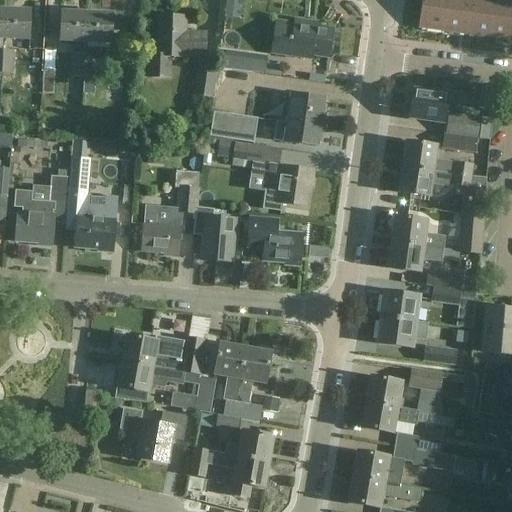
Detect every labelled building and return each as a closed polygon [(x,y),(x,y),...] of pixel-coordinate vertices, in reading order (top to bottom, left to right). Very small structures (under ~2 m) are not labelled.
[(443,32),(447,0),(421,0),(418,29),(443,32)] [(447,0),(443,32),(466,35),(470,0),(447,0)] [(470,0),(466,35),(490,39),(495,0),(470,0)] [(502,0),(495,0),(490,39),(511,41),(511,2),(502,2),(502,0)] [(30,14),(4,13),(3,40),(29,41),(30,14)] [(59,42),(85,43),(87,15),(61,14),(59,42)] [(113,16),(87,15),(85,43),(111,44),(113,16)] [(184,60),(184,57),(204,59),(206,32),(185,31),(186,19),(158,17),(157,55),(149,55),(148,79),(170,80),(171,59),(184,60)] [(293,19),(292,23),(275,21),(270,52),(304,58),(304,54),(329,58),(334,31),(311,27),(312,22),(293,19)] [(2,50),(2,73),(13,73),(13,50),(2,50)] [(245,53),(224,50),(222,68),(243,71),(245,53)] [(73,77),(83,77),(84,54),(73,54),(73,77)] [(94,54),(84,54),(83,77),(94,78),(94,54)] [(197,66),(194,96),(211,98),(215,68),(197,66)] [(94,78),(83,77),(83,93),(94,93),(94,78)] [(442,123),(446,97),(412,92),(408,119),(442,123)] [(287,123),(318,128),(320,118),(324,116),(325,106),(322,103),(322,99),(291,95),(287,123)] [(268,120),(213,112),(210,137),(252,143),(254,132),(266,134),(268,120)] [(444,134),(476,138),(479,118),(447,113),(444,134)] [(300,145),(316,147),(318,128),(287,123),(276,122),(273,142),(300,146),(300,145)] [(476,140),(443,135),(441,149),(474,154),(476,140)] [(268,166),(275,167),(278,149),(219,140),(216,157),(233,159),(232,161),(268,166)] [(405,143),(401,167),(432,172),(432,171),(452,174),(454,164),(434,161),(436,147),(405,143)] [(454,164),(452,174),(452,175),(471,177),(472,167),(454,164)] [(277,180),(267,178),(262,209),(281,212),(282,205),(305,208),(308,184),(311,185),(313,171),(279,166),(277,180)] [(428,199),(432,172),(401,167),(397,194),(428,199)] [(0,168),(0,196),(6,197),(8,169),(0,168)] [(168,208),(168,215),(156,214),(156,216),(145,215),(144,226),(143,226),(141,253),(165,254),(164,257),(178,258),(181,214),(195,215),(196,208),(199,174),(176,172),(175,189),(179,189),(177,209),(168,208)] [(469,187),(471,177),(452,175),(451,185),(469,187)] [(67,203),(69,179),(69,178),(51,176),(48,202),(30,201),(31,192),(15,190),(13,208),(22,208),(21,214),(17,213),(17,216),(15,243),(38,245),(38,248),(51,249),(53,216),(55,202),(67,203)] [(486,178),(471,177),(469,187),(469,193),(462,193),(460,214),(483,216),(486,178)] [(195,215),(193,236),(203,237),(201,261),(231,263),(234,221),(214,220),(214,210),(196,208),(195,215)] [(88,210),(78,209),(75,248),(98,249),(98,252),(112,253),(116,210),(103,209),(102,219),(88,218),(88,210)] [(460,214),(457,253),(481,256),(485,216),(483,216),(460,214)] [(444,237),(424,234),(426,222),(394,218),(390,243),(443,251),(444,237)] [(266,221),(249,219),(247,247),(264,249),(263,262),(286,264),(286,266),(299,267),(301,236),(277,234),(277,231),(265,230),(266,221)] [(457,253),(443,251),(390,243),(387,269),(418,274),(420,260),(440,262),(441,260),(456,262),(457,253)] [(432,287),(432,288),(460,292),(462,278),(426,273),(424,286),(432,287)] [(464,308),(467,293),(460,292),(432,288),(429,303),(464,308)] [(384,293),(380,320),(414,325),(418,298),(384,293)] [(511,311),(484,310),(482,354),(511,356),(511,311)] [(411,350),(414,325),(380,320),(377,345),(411,350)] [(126,336),(121,363),(200,377),(205,346),(186,343),(183,360),(155,355),(158,342),(126,336)] [(214,375),(226,378),(222,401),(236,404),(240,380),(245,349),(220,344),(214,375)] [(461,351),(424,346),(422,362),(459,367),(461,351)] [(271,353),(245,349),(240,380),(236,404),(248,405),(252,382),(265,385),(271,353)] [(183,383),(198,386),(200,377),(121,363),(117,387),(149,393),(150,385),(164,388),(165,381),(183,384),(183,383)] [(415,413),(438,417),(439,413),(432,412),(436,392),(438,392),(442,375),(410,369),(407,387),(420,389),(415,413)] [(366,403),(397,409),(402,384),(371,378),(366,403)] [(99,393),(85,392),(83,417),(97,417),(99,393)] [(170,407),(194,411),(196,397),(172,393),(170,407)] [(438,417),(415,413),(397,409),(366,403),(361,428),(392,434),(395,422),(415,425),(416,422),(442,426),(444,419),(438,418),(438,417)] [(136,458),(167,464),(172,440),(182,442),(187,417),(163,413),(161,426),(139,422),(140,414),(123,411),(120,430),(129,432),(127,441),(139,443),(136,458)] [(215,428),(216,417),(201,415),(199,426),(215,428)] [(237,435),(240,421),(217,417),(214,431),(237,435)] [(237,459),(270,464),(274,439),(241,433),(237,459)] [(394,447),(415,451),(418,438),(397,434),(394,447)] [(455,458),(415,451),(413,463),(412,466),(453,473),(455,458)] [(237,459),(208,454),(193,452),(188,476),(204,479),(207,464),(235,470),(230,496),(249,499),(251,488),(265,490),(270,464),(237,459)] [(404,461),(392,459),(357,452),(352,478),(399,486),(404,461)] [(418,502),(420,490),(399,486),(352,478),(347,504),(379,510),(382,495),(418,502)]
